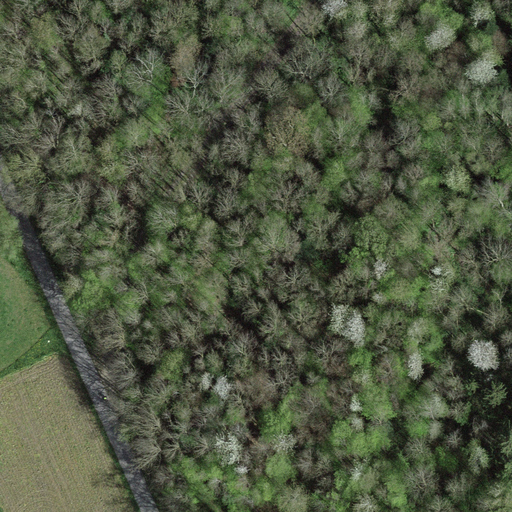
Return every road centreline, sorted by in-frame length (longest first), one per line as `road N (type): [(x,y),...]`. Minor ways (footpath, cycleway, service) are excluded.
road 1 (track): [(106,415),(122,264),(161,193),(316,0)]
road 2 (unclassified): [(146,511),(0,180)]
